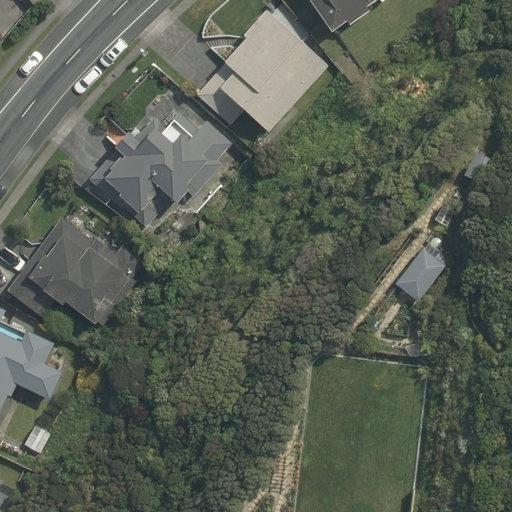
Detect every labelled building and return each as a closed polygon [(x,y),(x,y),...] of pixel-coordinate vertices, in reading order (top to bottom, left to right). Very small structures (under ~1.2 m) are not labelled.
[(317,0),(340,30),(380,0),(317,0)] [(269,9),(193,92),(233,128),(250,110),(272,130),(331,66),(269,9)] [(156,72),(102,128),(129,154),(106,178),(143,213),(166,188),(183,205),(237,149),(156,72)] [(504,163),(479,149),(465,176),(489,189),(504,163)] [(66,219),(10,292),(46,319),(63,297),(104,329),(143,278),(66,219)] [(450,261),(423,243),(395,286),(422,304),(450,261)] [(0,424),(22,384),(52,401),(74,362),(0,321),(0,424)]
